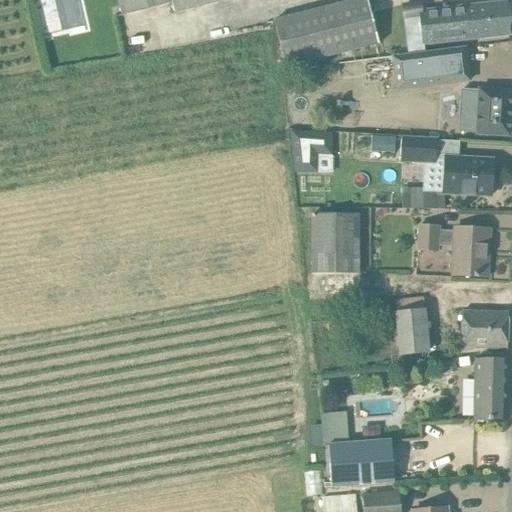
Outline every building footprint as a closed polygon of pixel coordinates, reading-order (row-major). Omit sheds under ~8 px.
[(117,0),(121,16),(171,3),(174,14),(227,0),(117,0)] [(367,0),(347,0),(273,19),(285,68),(379,44),(367,0)] [(420,11),(424,44),(509,34),(508,32),(511,31),(511,22),(511,16),(507,16),(505,2),(420,11)] [(393,58),(397,90),(469,81),(465,49),(393,58)] [(480,134),(508,135),(510,91),(482,90),(478,90),(478,91),(460,91),(459,132),(477,132),(477,134),(480,134)] [(489,193),(491,162),(432,158),(433,140),(403,139),(401,162),(424,163),(422,188),(411,188),(411,192),(403,192),(403,209),(444,208),(444,195),(437,195),(437,190),(489,193)] [(357,214),(311,215),(312,274),(358,274),(357,214)] [(454,227),(454,232),(439,231),(439,226),(418,225),(416,251),(438,252),(438,246),(453,247),(451,275),(486,277),(489,229),(454,227)] [(423,298),(396,300),(399,355),(427,353),(423,298)] [(462,311),(461,348),(506,349),(507,312),(462,311)] [(475,359),(474,420),(506,420),(508,359),(475,359)] [(324,415),(330,439),(351,434),(345,410),(324,415)] [(391,439),(328,443),(331,488),(394,484),(391,439)] [(400,511),(399,492),(362,495),(362,511),(400,511)] [(356,511),(355,495),(321,498),(322,511),(356,511)]
